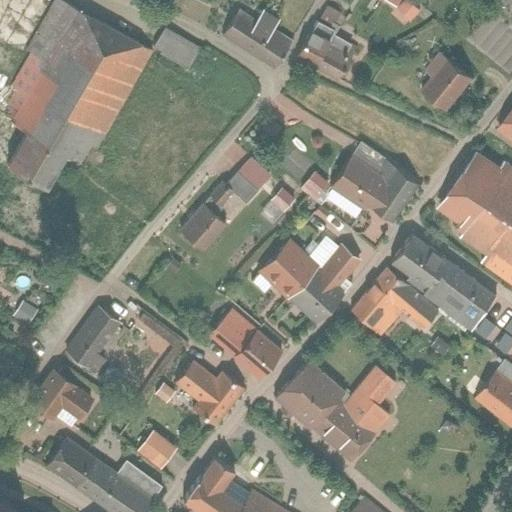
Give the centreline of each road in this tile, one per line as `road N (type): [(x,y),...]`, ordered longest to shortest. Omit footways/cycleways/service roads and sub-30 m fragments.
road 1 (residential): [(254,66),(0,389)]
road 2 (residential): [(392,204),(339,274),(171,452),(128,511)]
road 3 (residential): [(511,54),(392,204)]
road 4 (residential): [(392,204),(511,294)]
road 5 (residential): [(133,0),(184,19),(254,66)]
road 6 (residential): [(0,448),(108,511)]
